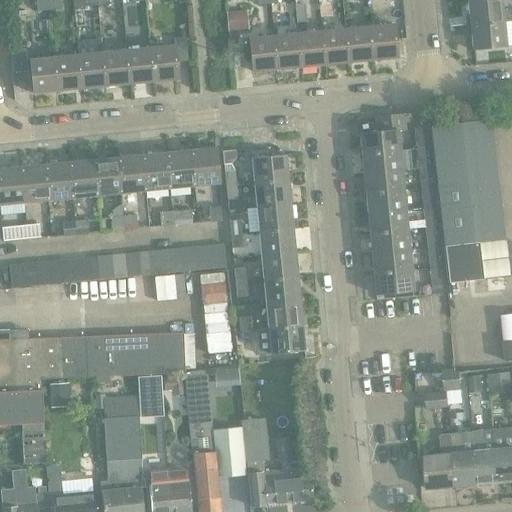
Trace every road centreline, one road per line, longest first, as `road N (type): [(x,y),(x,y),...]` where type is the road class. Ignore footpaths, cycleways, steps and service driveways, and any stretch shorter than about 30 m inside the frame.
road 1 (residential): [(355,511),(325,99)]
road 2 (residential): [(0,133),(325,99)]
